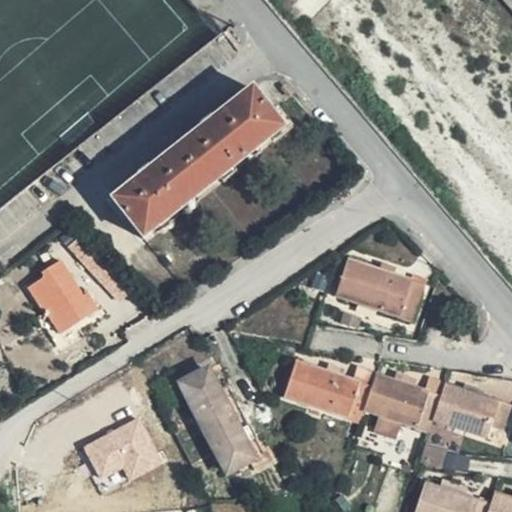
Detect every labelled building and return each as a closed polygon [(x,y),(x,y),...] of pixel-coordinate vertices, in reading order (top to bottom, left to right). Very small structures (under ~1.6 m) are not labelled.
[(280,125),(251,88),(212,119),(210,116),(198,125),(200,128),(152,166),(150,164),(137,173),(139,176),(112,198),(142,236),(155,226),(154,224),(166,215),(167,217),(180,207),(179,205),(191,195),(193,196),(219,176),(218,174),(230,165),(231,166),(244,156),(243,155),(254,145),(256,147),(268,138),(267,136),(280,125)] [(80,259),(91,249),(80,238),(71,248),(80,259)] [(106,285),(116,275),(91,249),(80,259),(106,285)] [(61,332),(97,308),(84,287),(80,290),(59,259),(40,272),(43,276),(27,287),(47,317),(49,316),(61,332)] [(413,318),(424,284),(348,260),(337,295),(413,318)] [(126,286),(116,275),(106,285),(115,296),(126,286)] [(498,438),(509,406),(443,385),(440,395),(374,374),(370,385),(295,362),(284,397),(358,420),(363,409),(381,414),(377,429),(396,435),(401,421),(429,429),(433,418),(498,438)] [(179,383),(203,427),(230,412),(216,387),(205,368),(179,383)] [(230,412),(238,408),(224,382),(216,387),(230,412)] [(251,434),(238,408),(230,412),(244,437),(251,434)] [(230,412),(203,427),(227,470),(261,451),(251,434),(244,437),(230,412)] [(130,480),(162,463),(138,418),(83,446),(100,479),(124,467),(130,480)] [(427,441),(420,460),(444,468),(451,450),(427,441)] [(511,511),(511,497),(492,491),(489,502),(424,481),(414,511),(511,511)]
